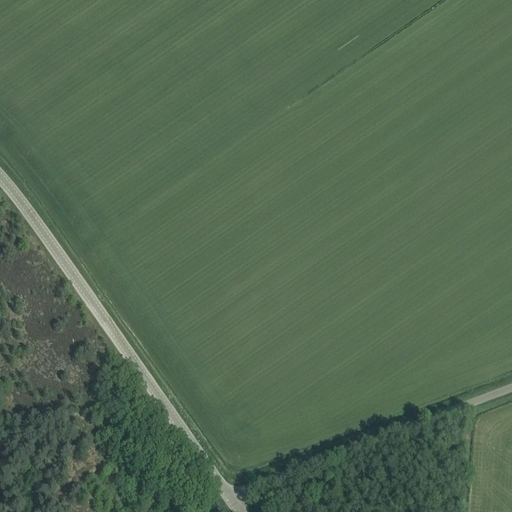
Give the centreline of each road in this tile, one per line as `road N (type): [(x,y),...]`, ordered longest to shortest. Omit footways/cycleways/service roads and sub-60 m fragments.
road 1 (tertiary): [(227,500),(41,217),(0,168)]
road 2 (unclassified): [(227,500),(511,392)]
